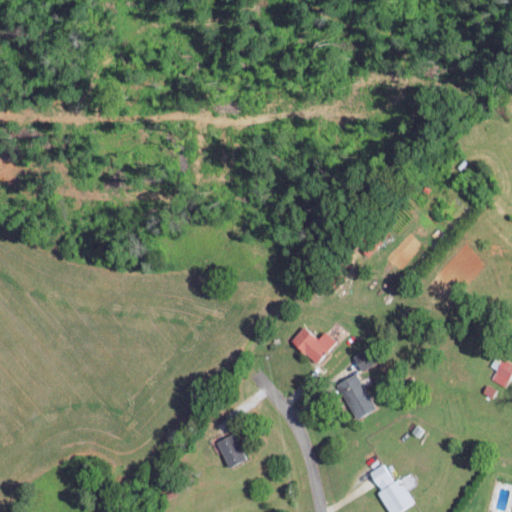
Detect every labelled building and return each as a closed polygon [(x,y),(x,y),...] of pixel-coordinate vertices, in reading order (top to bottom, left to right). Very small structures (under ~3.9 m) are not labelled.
[(327,283),(336,289),(345,275),(336,269),(327,283)] [(323,329),(316,338),(301,325),(289,340),(314,362),(334,339),(323,329)] [(511,370),(511,362),(494,353),(489,365),(495,368),(490,378),(505,385),(511,370)] [(375,406),(354,371),(335,382),(355,417),(375,406)] [(215,438),(225,465),(243,458),(234,432),(215,438)] [(367,471),(378,490),(376,491),(388,511),(394,511),(413,501),(399,475),(393,479),(383,462),(367,471)]
